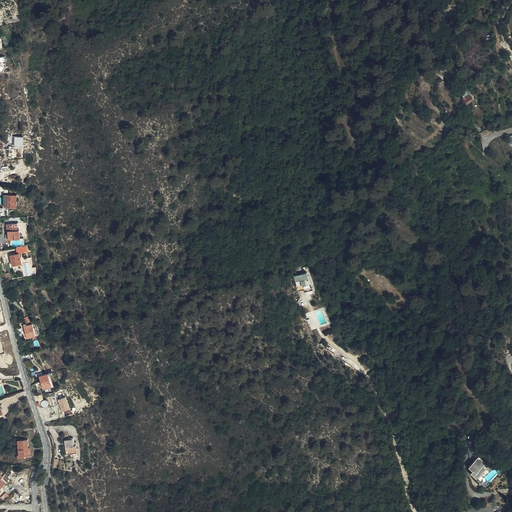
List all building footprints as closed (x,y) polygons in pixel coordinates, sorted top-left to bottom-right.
[(463,98),(466,102),(473,98),(471,94),(469,95),(465,90),(464,88),(462,90),(463,91),(461,92),(464,97),(463,98)] [(18,195),(8,195),(8,200),(6,199),(6,207),(18,207),(18,195)] [(17,224),(7,224),(7,230),(8,230),(8,233),(8,238),(18,238),(19,230),(17,230),(17,224)] [(26,245),(16,247),(17,254),(10,256),(11,266),(21,265),(19,255),(28,253),(26,245)] [(308,274),(300,276),(306,291),(308,291),(312,289),(308,274)] [(294,277),(303,292),(304,292),(306,291),(300,276),(294,277)] [(298,293),(303,292),(294,277),(298,293)] [(32,323),(24,325),(27,337),(35,334),(32,323)] [(51,386),(48,375),(40,377),(44,388),(51,386)] [(58,399),(62,411),(71,408),(67,396),(58,399)] [(27,438),(17,438),(18,455),(28,455),(27,438)] [(65,456),(67,455),(70,454),(77,453),(75,446),(72,446),(71,438),(62,440),(65,456)] [(491,467),(479,455),(469,465),(472,469),(471,471),(477,477),(487,467),(489,469),(491,467)]
